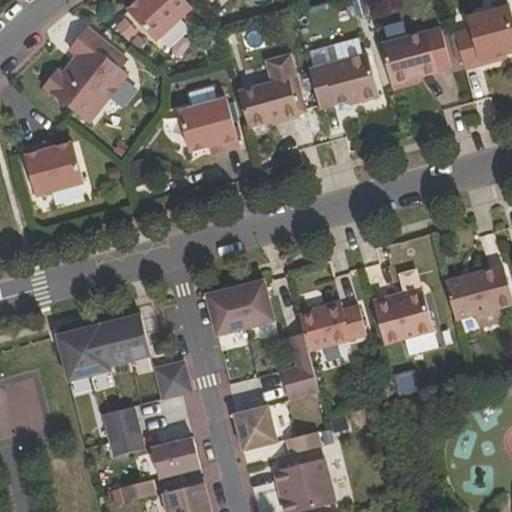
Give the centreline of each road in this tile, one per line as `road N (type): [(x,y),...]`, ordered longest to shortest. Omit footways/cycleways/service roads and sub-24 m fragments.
road 1 (residential): [(175,256),(511,163)]
road 2 (residential): [(237,511),(175,256)]
road 3 (residential): [(0,304),(175,256)]
